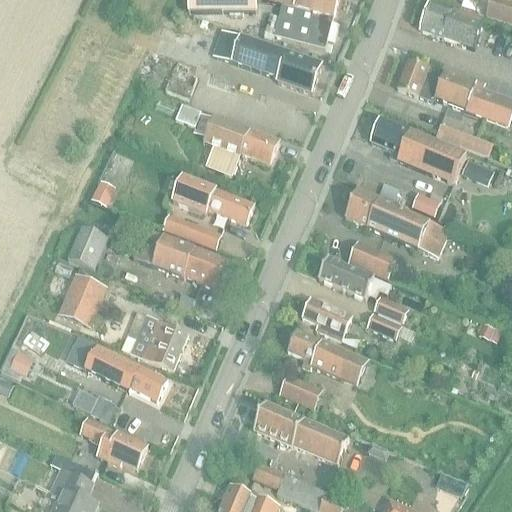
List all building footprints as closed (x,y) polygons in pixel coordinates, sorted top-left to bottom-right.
[(187,0),(188,16),(256,14),(256,0),(187,0)] [(265,0),(265,4),(281,9),(278,20),(269,18),(263,41),(272,43),(273,40),(325,52),(337,0),(265,0)] [(491,0),(486,19),(511,27),(511,4),(497,0),(491,0)] [(430,7),(421,35),(444,43),(444,42),(474,52),(482,28),(458,20),(459,17),(430,7)] [(313,98),(324,67),(223,35),(214,59),(232,65),(232,66),(279,82),(278,86),(313,98)] [(408,65),(397,94),(429,106),(433,107),(435,103),(444,78),(440,77),(408,65)] [(172,82),(198,91),(201,81),(175,72),(172,82)] [(444,78),(435,103),(483,121),(509,131),(511,123),(511,102),(492,96),(482,92),(483,88),(476,85),(474,89),(444,78)] [(233,102),(259,110),(262,98),(237,90),(233,102)] [(266,101),(263,116),(308,124),(311,109),(266,101)] [(175,123),(194,130),(201,114),(181,107),(175,123)] [(249,134),(248,135),(213,121),(203,146),(213,150),(205,170),(233,181),(242,158),(270,169),(279,145),(249,134)] [(389,162),(455,189),(467,160),(382,124),(372,147),(392,155),(389,162)] [(435,140),(488,160),(493,148),(440,127),(435,140)] [(207,213),(245,228),(253,207),(183,180),(173,206),(205,219),(207,213)] [(345,222),(437,262),(449,234),(380,204),(381,202),(358,192),(345,222)] [(183,224),(177,239),(214,254),(220,239),(183,224)] [(68,265),(94,276),(108,243),(82,232),(68,265)] [(196,286),(218,294),(229,265),(145,232),(133,262),(183,282),(184,279),(196,284),(196,286)] [(349,267),(383,282),(392,261),(358,247),(349,267)] [(329,263),(328,263),(319,284),(320,284),(342,293),(342,294),(343,294),(347,295),(347,296),(348,296),(365,303),(364,303),(365,304),(375,283),(373,282),(373,283),(329,263)] [(58,319),(91,332),(108,291),(74,278),(58,319)] [(176,309),(192,315),(196,304),(181,298),(176,309)] [(374,316),(402,329),(409,313),(381,301),(374,316)] [(316,333),(341,344),(351,321),(310,303),(302,322),(318,329),(316,333)] [(395,345),(402,329),(374,316),(367,332),(395,345)] [(129,358),(172,376),(188,337),(146,320),(129,358)] [(311,370),(357,390),(367,366),(296,335),(287,356),(304,363),(301,370),(310,374),(311,370)] [(79,343),(67,366),(85,375),(129,396),(131,392),(157,405),(168,385),(100,351),(99,352),(79,343)] [(25,369),(29,359),(18,354),(13,352),(0,377),(16,385),(20,378),(25,369)] [(279,399),(314,415),(323,393),(289,378),(279,399)] [(90,420),(106,428),(115,409),(99,401),(90,420)] [(265,406),(253,434),(292,451),(292,450),(337,469),(349,443),(265,406)] [(88,423),(81,439),(103,450),(98,460),(120,471),(122,467),(133,472),(136,465),(141,466),(148,451),(88,423)] [(54,511),(95,511),(98,507),(87,502),(99,477),(55,457),(50,468),(62,473),(51,496),(60,500),(54,511)] [(277,498),(309,511),(341,511),(345,505),(285,479),(260,467),(253,482),(279,493),(277,498)] [(460,502),(466,487),(442,477),(437,492),(460,502)] [(278,511),(230,490),(220,511),(278,511)]
